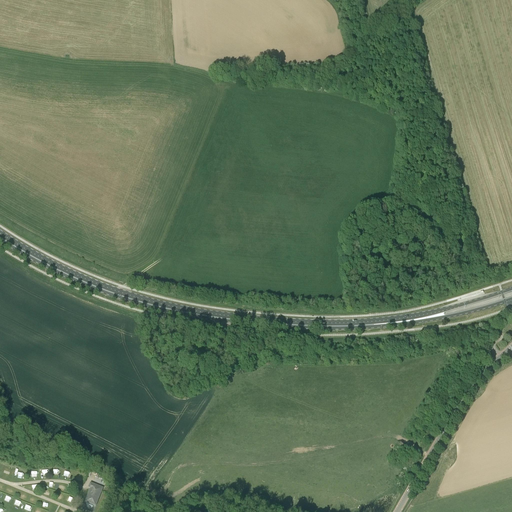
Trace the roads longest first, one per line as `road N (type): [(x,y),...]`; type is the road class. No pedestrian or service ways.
road 1 (primary): [(434,315),(308,324),(170,308),(85,281),(0,235)]
road 2 (tertiary): [(396,511),(470,385),(511,348)]
